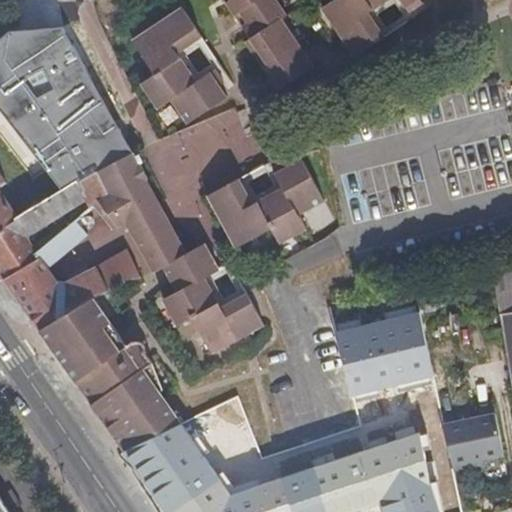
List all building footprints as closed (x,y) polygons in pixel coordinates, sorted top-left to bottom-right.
[(241,11),(248,21),(243,24),(244,26),(280,14),(282,16),(287,11),(279,0),(229,0),(227,1),(236,14),(241,11)] [(330,0),(322,6),(356,55),(390,32),(383,21),(377,24),(369,10),(383,0),(403,0),(405,3),(400,7),(408,19),(427,6),(422,0),(330,0)] [(181,6),(132,39),(150,65),(155,72),(141,81),(158,107),(172,98),(187,121),(227,95),(220,85),(230,76),(219,60),(214,63),(208,67),(212,73),(200,81),(181,54),(179,51),(191,43),(194,47),(200,43),(205,40),(181,6)] [(248,21),(241,11),(236,14),(243,24),(248,21)] [(248,31),(252,37),(256,45),(251,48),(271,77),(276,73),(284,85),(315,63),(282,16),(280,14),(244,26),(248,31)] [(252,37),(246,41),(251,48),(256,45),(252,37)] [(284,85),(276,73),(271,77),(279,88),(284,85)] [(132,153),(97,170),(110,193),(127,224),(156,207),(143,184),(141,179),(145,177),(144,175),(132,153)] [(0,233),(97,170),(87,154),(4,206),(0,200),(0,233)] [(282,155),(288,166),(290,165),(285,154),(282,155)] [(322,199),(301,159),(290,165),(288,166),(282,155),(264,166),(267,171),(270,178),(275,175),(281,187),(253,204),(245,189),(252,186),(249,180),(247,175),(209,195),(237,249),(270,229),(278,244),(304,228),(296,214),(322,199)] [(97,170),(0,233),(0,272),(5,280),(37,254),(27,236),(83,200),(89,210),(96,205),(110,193),(97,170)] [(37,254),(5,280),(18,298),(40,330),(126,281),(142,276),(129,251),(61,288),(53,276),(49,269),(107,219),(111,223),(115,220),(105,206),(99,210),(96,205),(89,210),(37,254)] [(130,230),(133,236),(162,220),(159,214),(156,207),(127,224),(130,230)] [(153,275),(166,273),(162,263),(181,253),(162,220),(133,236),(153,275)] [(205,284),(210,281),(220,275),(207,248),(185,261),(181,253),(162,263),(166,273),(171,282),(194,267),(205,284)] [(511,264),(495,269),(507,342),(511,341),(511,264)] [(191,323),(210,358),(264,329),(243,291),(232,297),(235,302),(233,302),(235,305),(222,312),(220,309),(205,284),(194,267),(171,282),(175,291),(176,295),(162,304),(176,330),(191,323)] [(126,281),(40,330),(126,454),(185,424),(164,396),(179,385),(157,353),(149,357),(145,350),(148,347),(147,344),(145,342),(142,342),(140,341),(139,340),(131,345),(122,332),(131,326),(122,310),(128,307),(126,302),(139,293),(137,288),(145,283),(142,276),(126,281)] [(411,329),(359,341),(369,384),(421,372),(411,329)] [(241,474),(245,472),(268,467),(264,455),(240,396),(215,409),(241,474)] [(453,468),(507,465),(505,416),(451,419),(453,468)] [(185,424),(126,454),(160,505),(195,484),(179,447),(204,434),(196,419),(185,424)] [(409,430),(419,479),(451,471),(443,431),(427,434),(426,427),(409,430)] [(165,511),(348,511),(370,505),(361,479),(274,507),(252,508),(244,511),(208,511),(203,500),(214,496),(215,499),(249,490),(245,472),(241,474),(195,484),(160,505),(165,511)] [(0,511),(14,511),(0,488),(0,511)]
